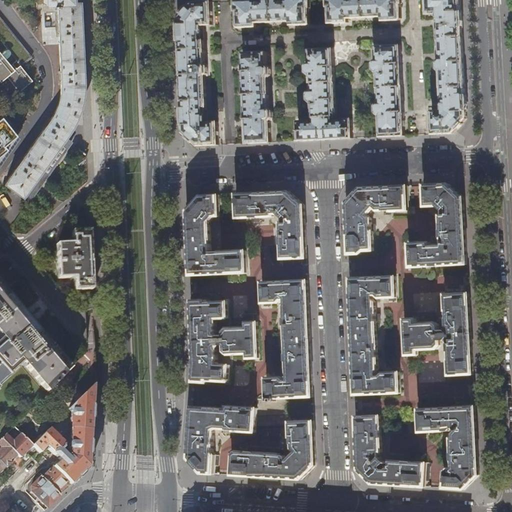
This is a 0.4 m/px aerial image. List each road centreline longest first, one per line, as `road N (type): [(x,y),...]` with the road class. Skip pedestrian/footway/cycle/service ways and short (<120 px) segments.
road 1 (residential): [(508,511),(488,156)]
road 2 (residential): [(339,504),(325,170)]
road 3 (primary): [(171,497),(160,410),(154,175)]
road 4 (primary): [(114,183),(126,390),(120,496)]
road 5 (primary): [(108,0),(114,183)]
road 6 (primary): [(154,175),(142,0)]
road 7 (residential): [(154,175),(325,170)]
road 8 (residential): [(339,504),(171,497)]
road 9 (residential): [(325,170),(356,161),(488,156)]
road 10 (residential): [(488,156),(480,0)]
road 11 (residential): [(492,511),(339,504)]
road 12 (residential): [(114,183),(91,189),(15,254)]
